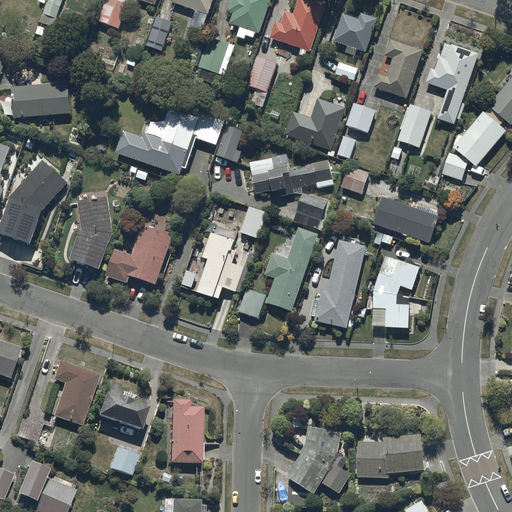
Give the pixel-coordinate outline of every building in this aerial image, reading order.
[(63,0),(47,0),(40,22),(54,27),(63,0)] [(130,0),(106,0),(99,19),(120,27),(130,0)] [(212,0),(169,0),(170,0),(196,9),(190,24),(202,28),(206,14),(208,15),(212,0)] [(259,34),(270,0),(231,0),(228,11),(233,13),(229,24),(259,34)] [(269,38),(309,51),(325,4),(312,0),(296,0),(292,14),(285,11),(280,23),(275,22),(269,38)] [(362,12),(360,19),(344,13),(334,40),(367,51),(379,17),(362,12)] [(173,21),(157,16),(146,45),(163,51),(173,21)] [(229,44),(209,37),(198,66),(218,73),(229,44)] [(424,49),(390,38),(385,55),(393,58),(388,76),(378,73),(374,86),(408,97),(424,49)] [(0,42),(0,75),(10,45),(0,42)] [(479,53),(454,45),(449,59),(439,56),(434,69),(431,68),(426,83),(447,90),(437,118),(454,124),(479,53)] [(278,62),(258,55),(247,86),(256,89),(267,93),(278,62)] [(360,68),(340,62),(336,74),(356,80),(360,68)] [(490,107),(504,119),(511,125),(511,124),(511,76),(488,105),(490,107)] [(68,82),(12,86),(15,118),(72,113),(68,82)] [(262,107),(267,93),(256,89),(251,103),(262,107)] [(347,107),(319,98),(312,117),(294,111),(286,134),(332,150),(347,107)] [(377,110),(354,102),(346,125),(369,132),(377,110)] [(433,111),(410,104),(398,140),(420,147),(433,111)] [(504,119),(490,107),(485,113),(483,112),(453,148),(476,167),(506,131),(499,125),(504,119)] [(115,153),(179,174),(181,168),(186,169),(196,139),(216,145),(224,121),(195,111),(193,116),(169,108),(159,137),(143,132),(141,137),(123,131),(115,153)] [(244,131),(227,125),(216,154),(237,162),(241,152),(237,150),(244,131)] [(357,139),(344,135),(337,153),(350,158),(357,139)] [(0,190),(2,186),(0,184),(0,180),(2,174),(0,172),(0,171),(8,148),(0,144),(0,190)] [(402,149),(395,147),(391,157),(398,159),(402,149)] [(469,159),(450,152),(443,173),(462,180),(469,159)] [(317,187),(333,184),(329,160),(289,168),(286,154),(250,161),(256,194),(279,189),(280,195),(294,193),(293,188),(317,184),(317,187)] [(68,182),(43,159),(9,197),(0,222),(0,234),(31,244),(43,209),(68,182)] [(370,172),(350,165),(343,186),(362,193),(370,172)] [(148,175),(138,171),(139,170),(132,167),(130,173),(136,175),(135,178),(146,182),(148,175)] [(318,230),(328,201),(302,193),(293,222),(318,230)] [(106,195),(77,200),(81,229),(71,259),(99,269),(112,233),(106,195)] [(383,196),(374,223),(430,243),(440,216),(438,215),(440,211),(419,204),(419,202),(411,199),(409,205),(383,196)] [(249,205),(240,232),(259,238),(268,212),(249,205)] [(132,255),(114,248),(105,275),(126,283),(129,275),(155,284),(172,235),(142,225),(132,255)] [(317,234),(298,227),(288,258),(272,253),(265,275),(274,278),(266,303),(291,311),(317,234)] [(234,239),(210,231),(201,255),(207,258),(196,291),(219,298),(223,286),(236,291),(244,267),(232,262),(236,250),(230,248),(234,239)] [(347,329),(365,246),(339,240),(327,291),(321,290),(319,300),(314,299),(310,316),(316,317),(314,322),(347,329)] [(386,257),(373,290),(398,296),(400,286),(412,290),(420,267),(386,257)] [(181,284),(191,288),(196,273),(186,270),(181,284)] [(268,295),(248,288),(239,311),(260,319),(268,295)] [(398,296),(373,290),(372,327),(377,327),(409,329),(410,299),(398,296)] [(21,347),(0,339),(0,374),(11,378),(21,347)] [(100,374),(59,360),(53,379),(65,383),(54,416),(82,425),(100,374)] [(149,406),(106,392),(98,415),(141,429),(149,406)] [(190,399),(172,398),(170,462),(201,463),(203,406),(190,406),(190,399)] [(44,423),(23,416),(16,436),(37,443),(44,423)] [(301,453),(302,454),(287,478),(289,479),(288,504),(308,505),(309,492),(314,494),(322,482),(339,494),(352,475),(343,469),(348,461),(336,453),(341,433),(309,426),(305,447),(301,453)] [(383,441),(357,441),(356,476),(388,477),(388,473),(423,470),(420,434),(383,437),(383,441)] [(139,454),(116,447),(110,468),(132,475),(139,454)] [(51,468),(32,460),(18,493),(20,494),(16,503),(38,511),(68,511),(78,489),(48,476),(51,468)] [(14,475),(0,468),(0,498),(4,500),(14,475)] [(201,511),(202,498),(173,497),(172,511),(201,511)] [(428,511),(422,501),(405,510),(405,511),(428,511)]
